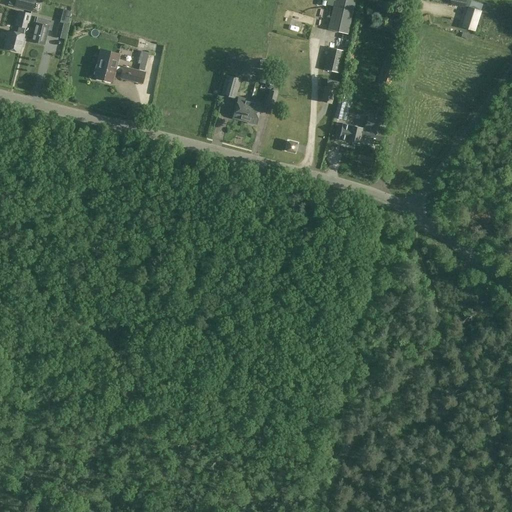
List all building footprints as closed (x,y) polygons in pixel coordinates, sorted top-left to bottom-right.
[(15,0),(14,6),(32,10),(34,0),(15,0)] [(356,0),(335,0),(329,31),(348,36),(356,0)] [(483,4),(470,0),(451,0),(451,4),(465,8),(466,6),(469,7),(464,27),(476,31),(483,4)] [(395,3),(393,12),(405,14),(407,5),(395,3)] [(19,26),(18,33),(7,31),(5,42),(7,42),(6,48),(20,51),(21,46),(24,46),(27,35),(28,28),(32,13),(19,10),(16,25),(19,26)] [(288,15),(279,13),(277,19),(297,23),(298,19),(287,17),(288,15)] [(28,28),(27,35),(34,37),(32,42),(45,45),(49,30),(52,31),(54,22),(38,18),(35,30),(28,28)] [(57,37),(65,38),(68,25),(60,23),(57,37)] [(328,47),(323,69),(338,73),(344,51),(328,47)] [(119,54),(101,50),(99,59),(95,78),(112,82),(119,54)] [(146,72),(123,66),(120,78),(142,84),(146,72)] [(391,86),(395,70),(386,68),(382,83),(391,86)] [(239,79),(227,75),(222,95),(234,98),(239,79)] [(259,94),(262,80),(251,77),(247,91),(259,94)] [(265,84),(261,96),(267,98),(271,86),(265,84)] [(335,88),(325,86),(321,101),(331,103),(335,88)] [(273,110),(278,93),(270,91),(265,107),(273,110)] [(341,91),(340,98),(339,98),(334,116),(342,118),(346,100),(345,100),(348,92),(341,91)] [(246,122),(247,124),(251,125),(253,124),(256,124),(261,104),(238,98),(233,118),(246,122)] [(339,139),(346,140),(360,143),(361,137),(381,141),(386,118),(373,115),(368,113),(365,128),(363,128),(350,125),(343,123),(339,139)]
